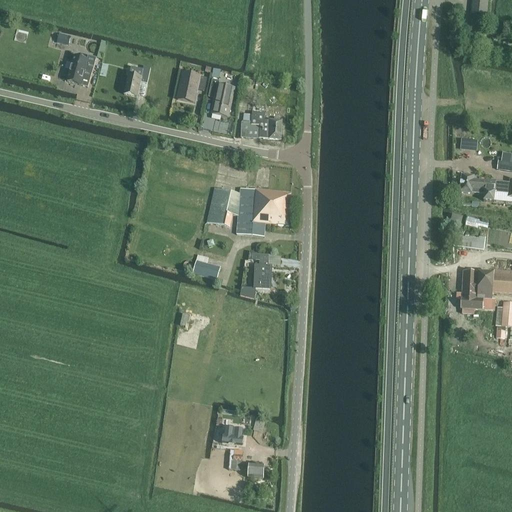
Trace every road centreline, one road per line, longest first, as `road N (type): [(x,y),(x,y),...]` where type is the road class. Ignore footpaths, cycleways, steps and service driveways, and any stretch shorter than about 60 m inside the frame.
road 1 (primary): [(400,511),(421,0)]
road 2 (unclassified): [(289,511),(306,160)]
road 3 (unclassified): [(306,160),(0,91)]
road 4 (unclassified): [(306,160),(308,0)]
